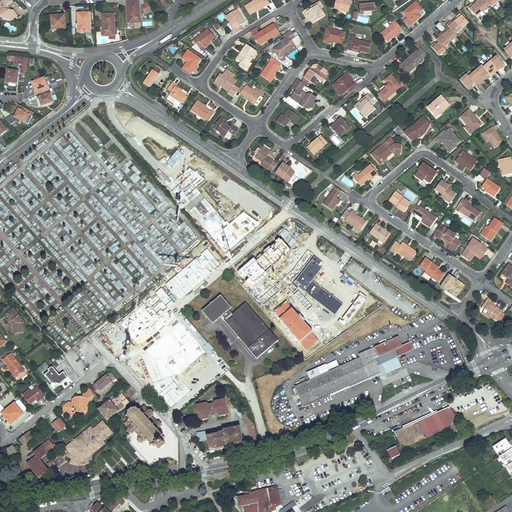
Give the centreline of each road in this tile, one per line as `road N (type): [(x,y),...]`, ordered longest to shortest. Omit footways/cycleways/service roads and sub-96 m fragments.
road 1 (tertiary): [(456,318),(232,164)]
road 2 (residential): [(184,446),(111,358),(9,441)]
road 3 (residential): [(511,219),(429,153),(418,154),(372,204)]
road 4 (residential): [(457,0),(375,66),(312,52)]
road 5 (primary): [(351,426),(300,449),(201,471)]
road 6 (primary): [(483,363),(351,426)]
road 7 (residential): [(511,419),(387,477)]
road 8 (residential): [(372,204),(481,282)]
